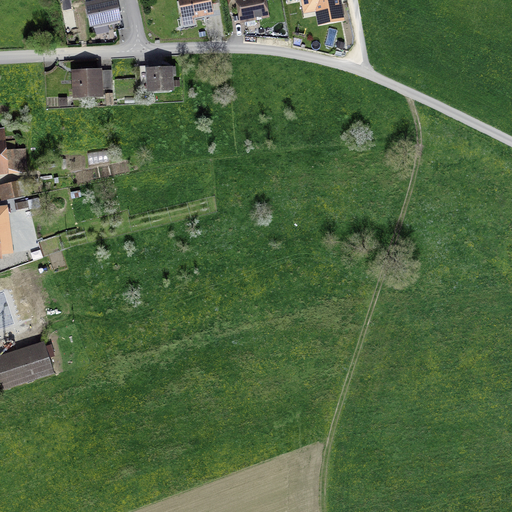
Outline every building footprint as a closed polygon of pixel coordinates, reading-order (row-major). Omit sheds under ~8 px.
[(123,23),(117,0),(108,0),(89,4),(95,30),(123,23)] [(217,17),(213,0),(177,0),(183,29),(194,27),(193,21),(217,17)] [(270,19),(266,0),(240,0),(244,23),(270,19)] [(341,0),(299,0),(301,8),(320,16),(322,26),(345,23),(341,0)] [(178,68),(151,69),(152,93),(179,92),(178,68)] [(104,70),(75,71),(76,98),(105,97),(104,70)] [(10,135),(0,136),(0,170),(14,168),(10,135)] [(18,182),(1,186),(3,198),(21,195),(18,182)] [(32,280),(0,290),(0,336),(40,323),(32,300),(38,297),(32,280)] [(46,350),(0,365),(0,378),(3,388),(53,371),(46,350)]
